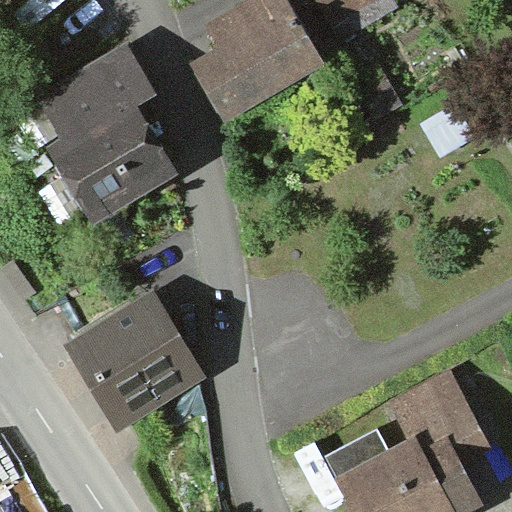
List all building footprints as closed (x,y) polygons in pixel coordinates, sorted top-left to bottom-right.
[(191,63),(225,122),(325,63),(287,0),(249,0),(206,26),(218,47),(191,63)] [(318,0),(341,39),(398,7),(394,0),(318,0)] [(127,43),(36,97),(60,138),(46,146),(95,226),(180,175),(139,107),(159,95),(127,43)] [(153,289),(63,343),(117,431),(207,377),(153,289)] [(338,477),(336,479),(353,511),(473,511),(486,505),(464,465),(493,449),(452,371),(390,404),(409,440),(390,451),(338,477)] [(326,454),(338,477),(390,451),(379,428),(326,454)]
